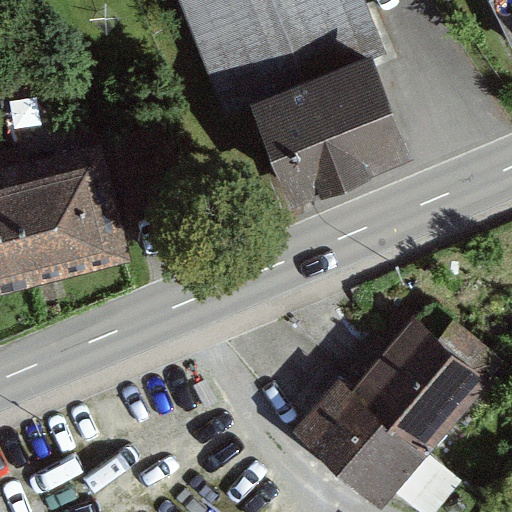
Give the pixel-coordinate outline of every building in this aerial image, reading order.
[(372,0),(197,0),(240,111),(282,95),(321,194),(435,150),(396,50),(392,52),(372,0)] [(118,161),(0,189),(0,215),(18,289),(141,259),(130,213),(212,193),(195,125),(114,145),(118,161)] [(0,293),(18,289),(0,215),(0,293)] [(432,318),(379,381),(447,438),(500,375),(432,318)] [(379,381),(326,444),(394,501),(447,438),(379,381)]
